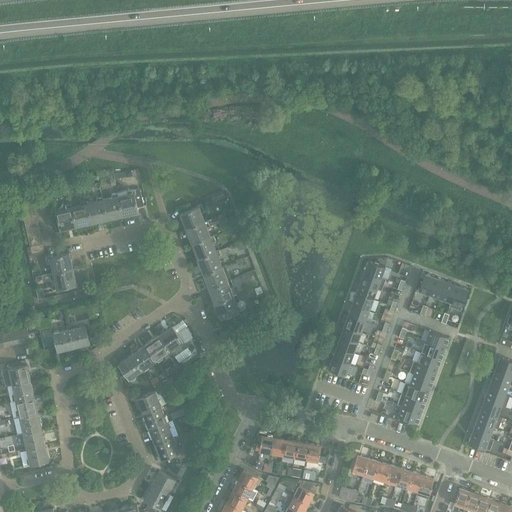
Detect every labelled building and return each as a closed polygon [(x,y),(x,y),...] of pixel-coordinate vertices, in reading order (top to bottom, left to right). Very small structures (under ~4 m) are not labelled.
[(128,194),(118,196),(123,217),(123,216),(138,212),(138,214),(139,214),(137,207),(144,206),(140,188),(127,190),(128,194)] [(225,196),(223,190),(211,195),(213,201),(225,196)] [(123,217),(118,196),(118,193),(111,194),(112,197),(103,199),(102,200),(107,221),(108,221),(107,219),(122,216),(122,218),(123,217)] [(19,198),(21,205),(33,202),(32,195),(19,198)] [(97,201),(87,203),(92,225),(92,223),(106,219),(107,221),(102,200),(103,199),(102,196),(96,198),(97,201)] [(81,205),(72,207),(71,207),(76,228),(77,228),(76,226),(91,223),(91,225),(92,225),(87,203),(86,200),(80,201),(81,205)] [(33,202),(21,205),(22,211),(35,208),(33,202)] [(75,228),(76,228),(71,207),(72,207),(71,203),(65,205),(65,208),(56,210),(55,207),(54,207),(60,232),(61,232),(60,230),(75,227),(75,228)] [(184,229),(184,230),(208,220),(205,221),(201,212),(204,211),(201,203),(197,205),(197,207),(178,214),(178,215),(180,214),(186,228),(184,229)] [(35,208),(22,211),(23,217),(36,214),(35,208)] [(36,214),(23,217),(25,222),(37,219),(36,214)] [(37,219),(25,222),(26,228),(39,225),(37,219)] [(208,220),(184,230),(186,229),(191,243),(190,244),(190,245),(214,235),(210,236),(207,227),(210,226),(208,220)] [(39,225),(26,228),(27,234),(40,231),(39,225)] [(40,231),(27,234),(29,240),(41,237),(40,231)] [(214,235),(190,245),(192,244),(197,258),(195,259),(219,250),(216,251),(213,242),(216,241),(214,235)] [(41,237),(29,240),(30,246),(43,243),(41,237)] [(43,243),(30,246),(32,253),(44,250),(43,243)] [(219,250),(195,259),(196,260),(198,259),(203,273),(201,274),(225,265),(222,266),(218,257),(221,256),(219,250)] [(51,264),(53,273),(75,268),(73,269),(69,254),(71,253),(71,252),(51,257),(50,255),(46,256),(47,264),(51,264)] [(381,277),(385,266),(368,260),(364,271),(385,279),(386,278),(381,277)] [(225,265),(201,274),(201,275),(203,274),(209,288),(207,289),(231,280),(228,281),(224,272),(227,271),(225,265)] [(53,273),(50,274),(51,280),(54,279),(56,288),(53,289),(53,290),(78,284),(76,284),(73,269),(75,269),(75,268),(53,273)] [(382,289),(385,279),(364,271),(360,282),(382,289)] [(430,294),(436,277),(425,273),(418,290),(430,294)] [(440,298),(447,281),(436,277),(430,294),(440,298)] [(231,280),(207,289),(207,290),(209,289),(214,303),(213,304),(237,295),(236,295),(233,296),(230,287),(233,286),(231,280)] [(449,306),(457,285),(447,281),(440,298),(451,302),(449,306)] [(377,288),(381,290),(382,289),(360,282),(356,292),(373,299),(377,288)] [(465,299),(468,289),(457,285),(449,306),(461,310),(463,305),(465,306),(465,307),(468,298),(467,300),(465,299)] [(369,309),(373,299),(356,292),(352,303),(369,309)] [(237,295),(213,304),(213,305),(215,304),(220,318),(218,319),(219,320),(223,318),(237,312),(242,310),(239,311),(236,302),(239,300),(237,295)] [(365,320),(369,309),(352,303),(348,314),(365,320)] [(237,312),(223,318),(224,322),(239,316),(237,312)] [(361,331),(365,320),(348,314),(344,325),(361,331)] [(70,326),(68,326),(73,347),(90,344),(85,325),(71,328),(70,326)] [(357,341),(361,331),(344,325),(340,335),(357,341)] [(52,333),(57,351),(73,347),(68,326),(66,327),(67,329),(52,333)] [(187,347),(172,326),(158,335),(169,351),(170,351),(174,356),(187,347)] [(227,340),(221,328),(221,327),(213,331),(220,346),(228,343),(227,340)] [(27,328),(20,330),(23,343),(30,341),(27,328)] [(20,330),(14,331),(17,344),(23,343),(20,330)] [(445,348),(449,337),(429,330),(425,341),(445,348)] [(14,331),(7,333),(10,346),(17,344),(14,331)] [(7,333),(1,334),(4,347),(10,346),(7,333)] [(158,335),(145,345),(156,360),(167,352),(169,354),(171,353),(169,351),(158,335)] [(354,352),(357,341),(340,335),(337,346),(354,352)] [(441,359),(445,348),(425,341),(421,352),(441,359)] [(145,345),(131,354),(142,370),(154,362),(155,364),(157,362),(156,360),(145,345)] [(350,362),(354,352),(337,346),(333,357),(354,365),(354,364),(350,362)] [(437,370),(441,359),(421,352),(418,362),(413,360),(413,361),(437,370)] [(117,364),(120,368),(128,380),(141,371),(142,373),(144,372),(142,370),(131,354),(117,364)] [(511,372),(511,360),(500,356),(496,367),(511,372)] [(350,376),(354,365),(333,357),(328,368),(338,371),(337,374),(336,373),(336,374),(345,377),(345,376),(344,376),(345,374),(350,376)] [(433,380),(437,370),(413,361),(409,372),(433,380)] [(9,371),(12,385),(31,381),(27,364),(8,368),(8,369),(6,369),(6,371),(9,371)] [(509,384),(511,374),(511,372),(496,367),(492,377),(509,384)] [(429,391),(433,380),(409,372),(413,374),(410,383),(405,382),(429,391)] [(505,394),(509,384),(492,377),(488,388),(505,394)] [(31,381),(12,385),(9,385),(10,387),(12,387),(15,401),(34,397),(31,381)] [(425,402),(429,391),(405,382),(401,393),(425,402)] [(501,405),(505,394),(488,388),(484,399),(501,405)] [(137,397),(143,413),(160,406),(155,393),(157,392),(157,390),(155,391),(154,390),(137,397)] [(421,412),(425,402),(401,393),(397,404),(421,412)] [(34,397),(15,401),(13,401),(13,403),(16,403),(19,417),(38,413),(34,397)] [(497,416),(501,405),(484,399),(480,410),(497,416)] [(417,424),(421,412),(397,404),(402,406),(398,416),(417,424)] [(162,405),(160,406),(143,413),(149,428),(167,421),(161,408),(163,407),(162,405)] [(183,408),(176,411),(179,416),(185,414),(183,408)] [(493,427),(497,416),(480,410),(476,420),(493,427)] [(42,429),(38,413),(19,417),(13,418),(17,434),(20,433),(42,429)] [(489,437),(493,427),(476,420),(472,431),(489,437)] [(167,421),(149,428),(155,444),(173,437),(175,436),(174,434),(172,435),(167,421)] [(45,445),(42,429),(20,433),(21,435),(23,435),(26,449),(45,445)] [(485,448),(489,437),(472,431),(468,442),(485,448)] [(259,449),(258,451),(270,453),(273,437),(261,435),(260,443),(257,443),(256,448),(259,449)] [(173,437),(155,444),(161,459),(179,452),(181,451),(180,449),(178,450),(173,437)] [(285,439),(273,437),(270,453),(282,455),(285,439)] [(193,448),(199,446),(196,438),(190,440),(193,448)] [(297,441),(285,439),(282,455),(294,457),(297,441)] [(309,443),(297,441),(294,457),(306,459),(309,443)] [(319,456),(321,445),(309,443),(306,459),(318,462),(319,456)] [(45,445),(26,449),(24,449),(24,452),(27,451),(30,465),(49,461),(45,445)] [(357,454),(352,470),(363,474),(368,458),(357,454)] [(379,461),(368,458),(363,474),(374,477),(379,461)] [(390,464),(379,461),(374,477),(385,481),(390,464)] [(401,468),(390,464),(385,481),(396,484),(401,468)] [(300,477),(301,469),(292,468),(291,476),(295,476),(300,477)] [(412,471),(401,468),(396,484),(407,488),(412,471)] [(244,469),(238,480),(252,488),(258,477),(244,469)] [(159,470),(151,485),(168,493),(175,481),(177,482),(178,480),(176,479),(176,478),(159,470)] [(423,475),(412,471),(407,488),(418,491),(423,475)] [(273,489),(280,476),(270,475),(266,481),(267,482),(266,485),(273,489)] [(434,478),(423,475),(418,491),(429,494),(434,478)] [(299,485),(294,495),(308,503),(314,492),(310,490),(313,483),(304,479),(301,485),(299,485)] [(238,480),(232,491),(247,499),(252,488),(238,480)] [(143,499),(146,501),(161,508),(163,509),(164,507),(162,505),(168,493),(151,485),(143,499)] [(462,487),(461,487),(459,487),(454,503),(460,505),(459,508),(463,510),(470,491),(466,489),(465,488),(462,487)] [(232,491),(227,501),(242,509),(247,499),(232,491)] [(474,492),(470,491),(463,510),(468,511),(469,508),(475,510),(480,494),(479,494),(478,493),(475,492),(474,492)] [(482,494),(481,495),(480,494),(475,510),(479,511),(485,511),(490,498),(486,496),(485,495),(482,494)] [(303,511),(308,503),(294,495),(288,506),(300,511),(303,511)] [(494,499),(490,498),(485,511),(496,511),(500,502),(499,501),(498,500),(495,499),(494,499)] [(227,501),(222,511),(223,511),(240,511),(242,509),(227,501)] [(502,501),(501,502),(500,502),(496,511),(508,511),(511,505),(506,504),(505,502),(502,501)]
